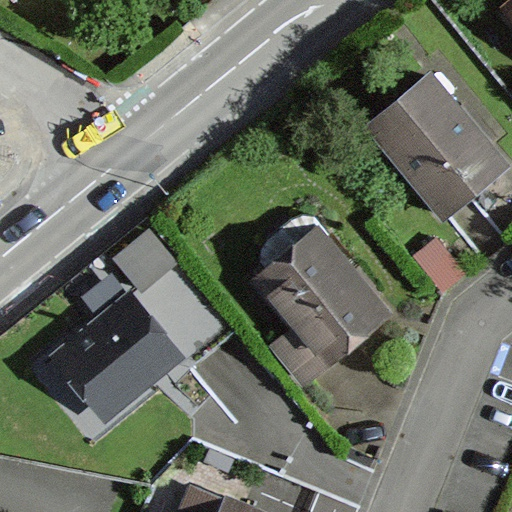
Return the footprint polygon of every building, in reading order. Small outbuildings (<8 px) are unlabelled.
[(505,165),(427,73),(370,121),(447,213),(476,189),(505,165)] [(275,277),(323,237),(329,232),(315,213),(303,212),(292,215),(267,237),(261,247),(260,259),(275,277)] [(141,285),(133,291),(181,350),(193,364),(239,326),(179,254),(173,259),(149,229),(117,256),(141,285)] [(305,336),(325,361),(359,333),(385,312),(323,237),(275,277),(264,286),(305,336)] [(133,291),(63,348),(112,407),(157,370),(181,350),(133,291)] [(305,336),(284,352),(305,377),(325,361),(305,336)] [(112,407),(63,348),(37,370),(85,429),(112,407)] [(220,511),(226,499),(194,486),(182,511),(220,511)] [(257,511),(226,499),(220,511),(257,511)]
